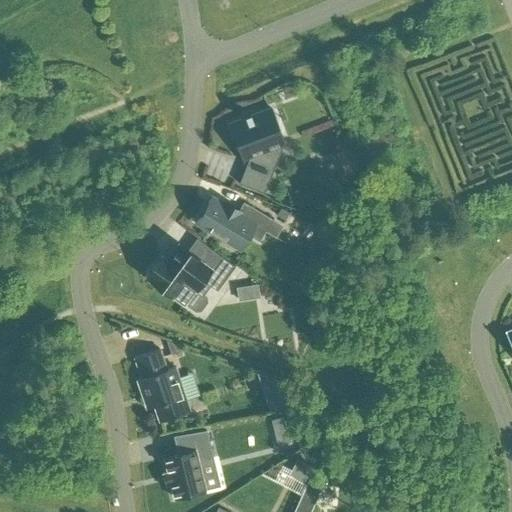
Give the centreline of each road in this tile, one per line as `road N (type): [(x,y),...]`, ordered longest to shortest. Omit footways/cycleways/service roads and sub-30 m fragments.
road 1 (residential): [(125,511),(111,396),(78,271),(89,252),(138,231),(170,200),(190,144),(195,58)]
road 2 (residential): [(511,447),(478,340),(489,292),(511,265)]
road 3 (residential): [(195,58),(356,0)]
road 4 (track): [(0,91),(67,67),(100,74),(121,102)]
